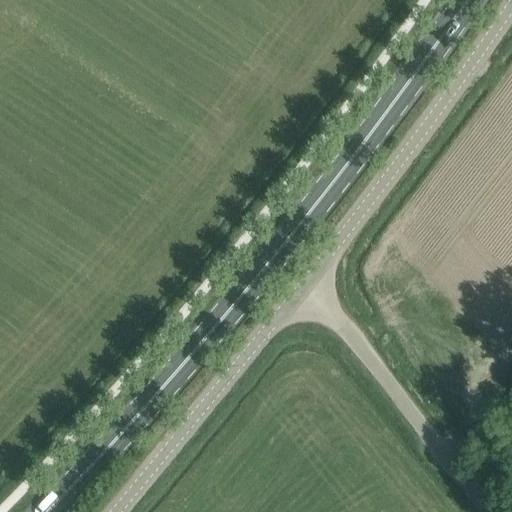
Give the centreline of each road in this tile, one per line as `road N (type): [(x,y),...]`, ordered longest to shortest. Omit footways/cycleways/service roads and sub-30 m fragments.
road 1 (primary): [(56,511),(274,264),(467,0)]
road 2 (unclassified): [(313,294),(511,7)]
road 3 (unclassified): [(123,511),(313,294)]
road 4 (unclassified): [(484,511),(313,294)]
